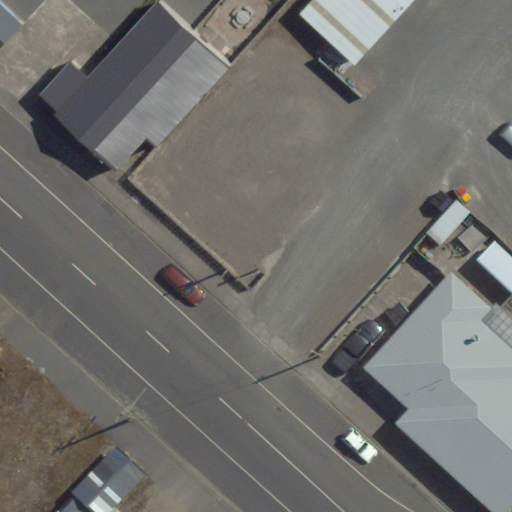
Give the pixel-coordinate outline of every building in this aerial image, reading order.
[(1,0),(0,0),(0,56),(2,59),(31,34),(1,0)] [(432,0),(324,0),(302,25),(360,79),(432,0)] [(145,62),(48,172),(110,227),(215,125),(145,62)] [(125,246),(239,344),(374,190),(260,92),(125,246)] [(437,152),(419,174),(460,208),(478,187),(437,152)] [(511,262),(502,273),(511,282),(511,262)] [(377,502),(389,511),(511,511),(511,449),(505,444),(511,434),(511,403),(430,339),(349,440),(396,478),(377,502)] [(97,511),(117,511),(155,480),(129,450),(81,492),(97,511)]
